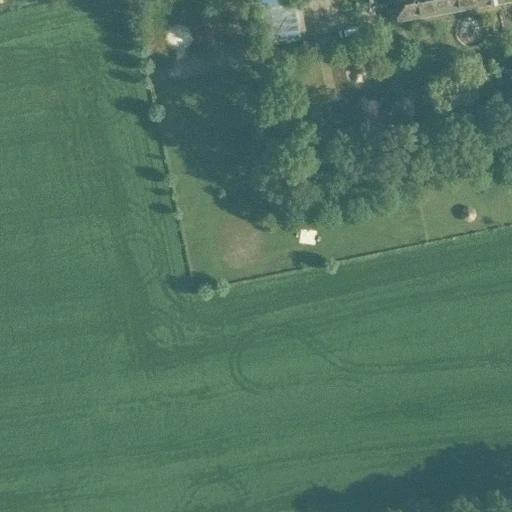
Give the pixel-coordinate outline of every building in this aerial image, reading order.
[(511,0),(393,0),(398,24),(511,0)] [(299,6),(265,5),(264,39),(297,40),(299,6)] [(250,19),(259,17),(258,9),(249,10),(250,19)] [(493,35),(491,42),(501,45),(503,38),(493,35)] [(473,218),(475,213),(472,208),(467,206),(462,209),(460,214),(463,219),(468,221),(473,218)] [(314,245),(316,233),(302,231),(300,243),(314,245)]
